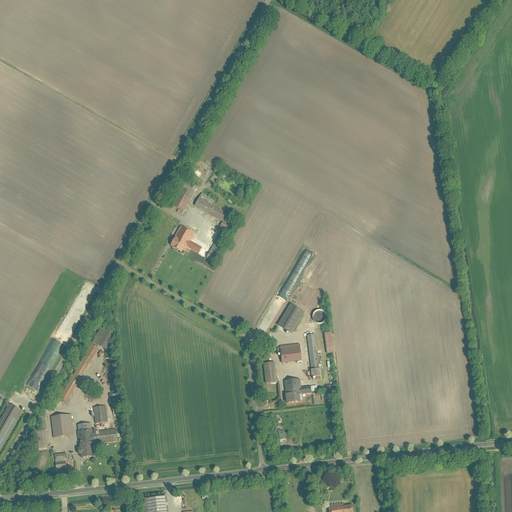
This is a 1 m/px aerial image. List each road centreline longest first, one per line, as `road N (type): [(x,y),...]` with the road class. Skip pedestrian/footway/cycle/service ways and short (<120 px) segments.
road 1 (residential): [(120,262),(269,0)]
road 2 (residential): [(120,262),(237,330),(250,348),(260,468)]
road 3 (tertiary): [(260,468),(0,500)]
road 4 (tertiary): [(511,441),(260,468)]
road 5 (residential): [(0,471),(120,262)]
